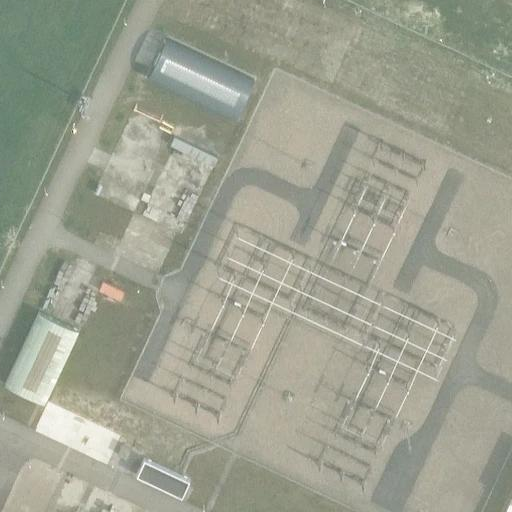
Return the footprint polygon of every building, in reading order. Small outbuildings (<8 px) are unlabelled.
[(151,28),(137,59),(152,66),(166,35),(151,28)] [(166,39),(147,79),(235,119),(253,79),(166,39)] [(38,311),(4,384),(44,403),(78,330),(38,311)] [(190,483),(146,462),(139,478),(183,499),(190,483)] [(511,511),(511,487),(501,511),(511,511)]
